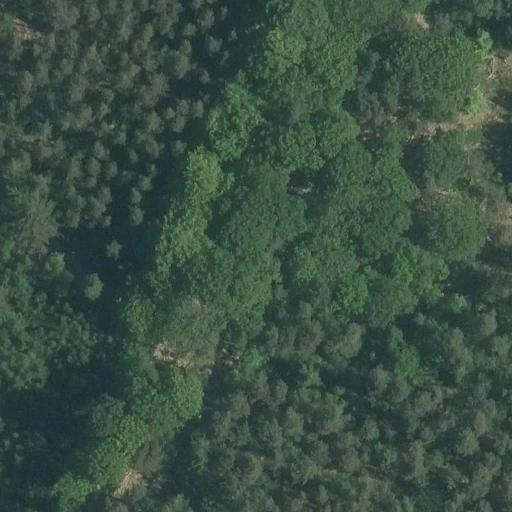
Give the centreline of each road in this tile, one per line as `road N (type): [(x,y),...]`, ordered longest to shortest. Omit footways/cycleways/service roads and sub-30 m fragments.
road 1 (track): [(384,0),(142,511)]
road 2 (track): [(0,190),(143,341),(209,374)]
road 3 (track): [(511,276),(351,239),(274,238)]
road 4 (track): [(511,320),(412,291),(329,237)]
